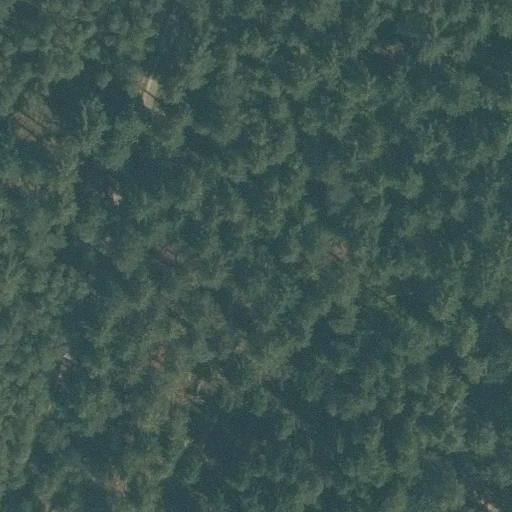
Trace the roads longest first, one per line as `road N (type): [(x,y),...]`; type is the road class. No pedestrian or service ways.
road 1 (track): [(143,0),(0,486)]
road 2 (unknown): [(455,511),(477,459),(478,411),(511,312)]
